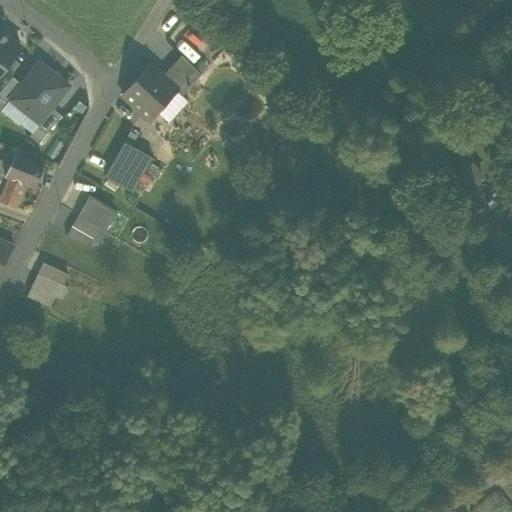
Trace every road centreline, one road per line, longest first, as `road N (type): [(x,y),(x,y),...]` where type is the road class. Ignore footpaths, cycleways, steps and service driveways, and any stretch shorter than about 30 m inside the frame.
road 1 (residential): [(0,294),(113,87)]
road 2 (residential): [(113,87),(10,0)]
